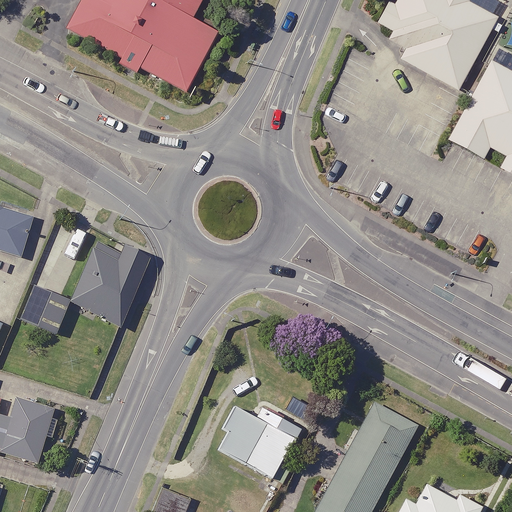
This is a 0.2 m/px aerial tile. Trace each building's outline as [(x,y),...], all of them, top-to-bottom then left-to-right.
[(217,0),(84,0),(78,11),(68,5),(50,38),(162,100),(217,0)] [(497,22),(457,0),(397,0),(382,27),(393,33),(388,42),(405,52),(400,62),(457,94),(497,22)] [(511,74),(497,65),(452,142),(511,176),(511,74)] [(32,215),(0,205),(0,249),(20,255),(32,215)] [(147,260),(96,239),(69,302),(120,324),(147,260)] [(68,298),(30,284),(18,318),(56,332),(68,298)] [(51,436),(57,417),(50,414),(51,409),(15,398),(10,414),(0,410),(0,402),(2,397),(0,395),(0,449),(35,461),(44,434),(51,436)] [(269,476),(290,436),(295,439),(304,422),(299,419),(262,399),(254,414),(231,402),(219,425),(224,427),(214,446),(269,476)] [(369,511),(414,422),(370,400),(314,511),(369,511)] [(455,500),(421,484),(414,499),(406,495),(397,511),(475,511),(479,505),(457,494),(455,500)] [(183,511),(189,498),(165,488),(154,511),(183,511)]
